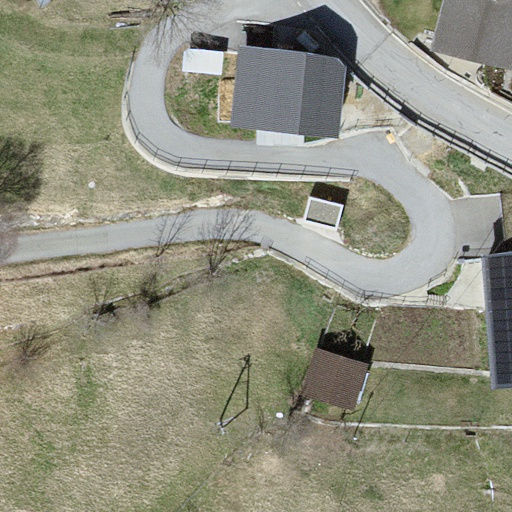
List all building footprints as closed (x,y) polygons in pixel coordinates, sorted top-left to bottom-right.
[(511,0),(448,0),(437,46),(511,64),(511,0)] [(340,64),(243,56),(237,125),(334,134),(340,64)] [(339,207),(310,200),(305,220),(335,227),(339,207)] [(511,246),(483,249),(492,364),(511,362),(511,246)] [(366,358),(316,341),(300,390),(350,407),(366,358)]
